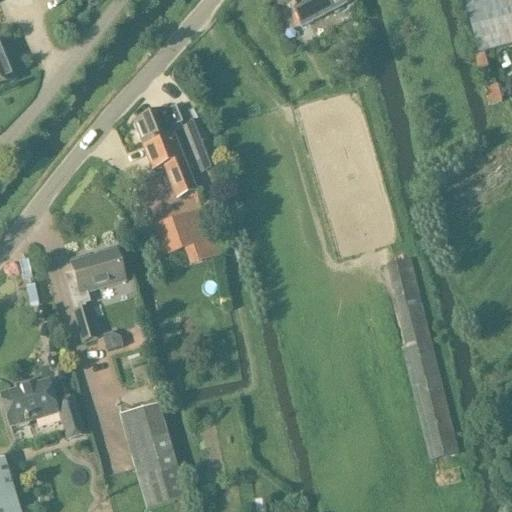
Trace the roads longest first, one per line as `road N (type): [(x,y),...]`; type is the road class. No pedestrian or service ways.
road 1 (tertiary): [(0,255),(210,0)]
road 2 (unclassified): [(0,150),(121,0)]
